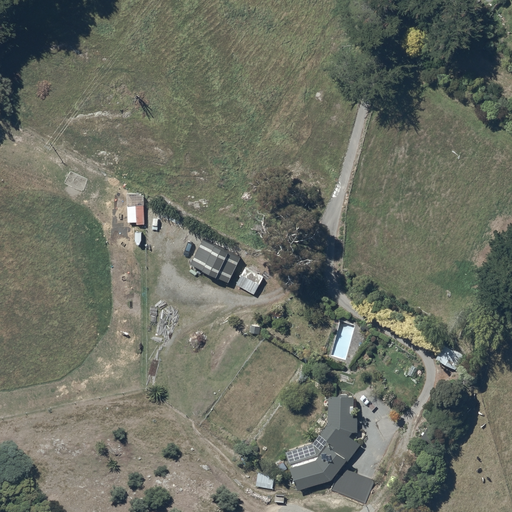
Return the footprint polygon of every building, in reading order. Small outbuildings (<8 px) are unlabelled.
[(492,9),(484,18),(495,29),(503,20),(492,9)] [(241,274),(235,285),(254,295),(264,278),(246,268),(245,270),(243,269),(240,273),(241,274)] [(183,286),(175,282),(167,298),(175,302),(183,286)] [(433,358),(455,371),(464,355),(454,349),(452,351),(440,344),(433,358)] [(356,397),(329,396),(329,424),(312,444),(285,453),(298,492),(332,481),(355,447),(344,439),(351,429),(359,434),(359,417),(356,417),(356,397)]
